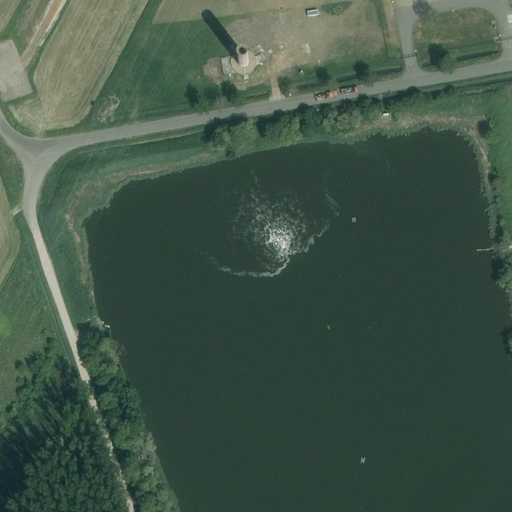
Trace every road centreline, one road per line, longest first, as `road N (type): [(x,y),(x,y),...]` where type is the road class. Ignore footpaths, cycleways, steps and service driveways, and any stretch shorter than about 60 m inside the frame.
road 1 (unclassified): [(43,147),(511,65)]
road 2 (unknown): [(136,511),(36,223),(37,147)]
